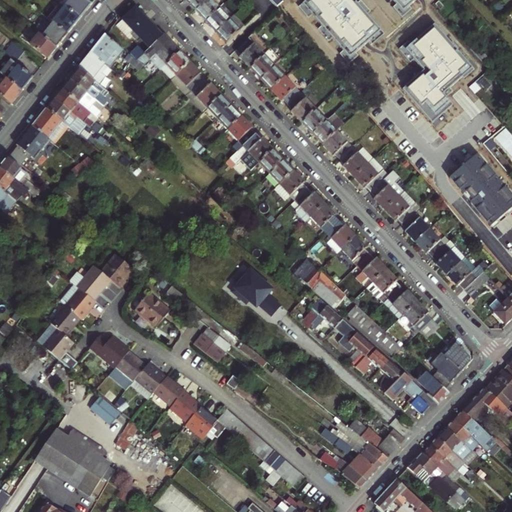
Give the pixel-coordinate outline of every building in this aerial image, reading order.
[(80,19),(92,4),(86,0),(70,0),(65,7),(80,19)] [(184,0),(190,6),(192,4),(197,9),(205,0),(184,0)] [(223,4),(224,4),(220,0),(205,0),(197,9),(201,14),(199,15),(205,22),(220,8),(223,4)] [(381,31),(352,0),(307,0),(302,6),(350,59),(381,31)] [(416,0),(391,0),(402,12),(416,0)] [(446,7),(441,1),(437,5),(441,10),(446,7)] [(80,19),(65,7),(60,3),(48,19),(53,23),(67,35),(80,19)] [(220,8),(230,19),(234,16),(223,4),(220,8)] [(156,29),(135,7),(122,20),(142,42),(143,41),(150,48),(144,54),(164,35),(163,36),(156,29)] [(211,28),(213,26),(217,31),(230,19),(220,8),(205,22),(211,28)] [(234,16),(230,19),(240,30),(244,27),(234,16)] [(220,38),(226,44),(240,30),(230,19),(217,31),(222,36),(220,38)] [(56,48),(67,35),(53,23),(42,37),(56,48)] [(472,66),(434,24),(405,50),(424,71),(418,77),(418,76),(402,89),(433,123),(454,105),(444,94),(463,77),(461,76),(472,66)] [(281,29),(285,33),(289,29),(285,25),(281,29)] [(245,60),(243,62),(249,68),(269,49),(254,33),(235,50),(240,55),(245,60)] [(30,45),(48,59),(56,48),(42,37),(39,34),(30,45)] [(105,36),(123,50),(105,35),(105,36)] [(160,70),(165,65),(180,51),(174,45),(172,47),(168,42),(169,40),(164,35),(144,54),(137,61),(143,66),(150,59),(160,70)] [(105,36),(91,53),(107,66),(109,68),(123,50),(105,36)] [(13,42),(4,53),(16,63),(24,52),(13,42)] [(257,73),(261,78),(274,65),(280,60),(269,49),(249,68),(255,74),(257,73)] [(184,59),(186,57),(180,51),(165,65),(176,76),(189,64),(184,59)] [(98,85),(105,77),(101,74),(107,66),(91,53),(78,69),(95,82),(98,85)] [(479,58),(484,63),(489,59),(483,53),(479,58)] [(6,79),(22,91),(33,78),(11,60),(0,74),(2,76),(6,79)] [(133,64),(139,69),(143,66),(137,61),(136,61),(133,64)] [(187,97),(204,80),(199,75),(194,70),(196,68),(190,62),(189,64),(176,76),(188,89),(183,93),(187,97)] [(322,68),(318,64),(312,69),(316,73),(322,68)] [(171,81),(176,76),(165,65),(160,70),(171,81)] [(264,84),(270,90),(284,76),(274,65),(261,78),(266,82),(264,84)] [(109,100),(105,96),(108,93),(102,88),(99,92),(92,86),(95,82),(78,69),(70,80),(104,107),(109,100)] [(176,76),(171,81),(183,93),(188,89),(176,76)] [(282,100),(287,105),(300,93),(284,76),(270,90),(276,96),(278,95),(282,100)] [(0,85),(0,96),(11,105),(22,91),(6,79),(0,85)] [(62,89),(96,117),(104,107),(70,80),(62,89)] [(204,80),(187,97),(190,100),(195,96),(207,109),(221,95),(215,89),(214,90),(209,85),(204,80)] [(95,82),(92,86),(99,92),(102,88),(98,85),(95,82)] [(469,88),(474,94),(480,88),(475,82),(469,88)] [(90,128),(94,124),(98,119),(96,117),(62,89),(54,99),(83,123),(90,128)] [(295,117),(301,123),(315,109),(300,93),(287,105),(292,110),(297,115),(295,117)] [(217,120),(230,107),(225,103),(227,101),(221,95),(207,109),(209,111),(216,119),(217,120)] [(195,96),(190,100),(202,113),(207,109),(195,96)] [(46,109),(62,123),(65,124),(69,128),(75,122),(80,127),(83,123),(54,99),(46,109)] [(104,107),(107,110),(113,103),(109,100),(104,107)] [(230,107),(217,120),(227,131),(242,117),(236,110),(234,112),(230,107)] [(46,109),(32,126),(48,140),(62,123),(46,109)] [(309,127),(313,132),(326,120),(315,109),(301,123),(307,129),(309,127)] [(209,111),(205,115),(212,122),(216,119),(209,111)] [(227,131),(237,141),(232,146),(237,152),(256,135),(251,129),(246,124),(248,123),(242,117),(227,131)] [(336,131),(326,120),(313,132),(317,137),(316,138),(322,145),(336,131)] [(69,128),(75,133),(80,127),(75,122),(69,128)] [(65,124),(62,123),(48,140),(49,140),(51,142),(65,124)] [(97,134),(101,130),(94,124),(90,128),(97,134)] [(29,155),(35,159),(49,140),(48,140),(32,126),(9,155),(21,165),(29,155)] [(334,154),(339,159),(352,147),(336,131),(322,145),(328,151),(329,149),(334,154)] [(230,159),(236,165),(241,161),(250,171),(258,163),(273,149),(267,143),(265,145),(261,140),(256,135),(237,152),(230,159)] [(347,171),(353,177),(367,163),(372,158),(362,148),(357,153),(352,147),(339,159),(344,165),(348,169),(347,171)] [(269,174),(282,162),(277,157),(279,156),(273,149),(258,163),(260,165),(269,174)] [(511,207),(511,194),(477,154),(450,177),(491,226),(511,207)] [(9,155),(7,158),(19,168),(21,165),(9,155)] [(85,169),(93,162),(87,157),(79,164),(85,169)] [(39,192),(24,180),(28,175),(19,168),(7,158),(0,166),(0,168),(28,191),(35,197),(39,192)] [(378,175),(383,170),(372,158),(367,163),(378,175)] [(288,165),(286,167),(282,162),(269,174),(279,185),(294,171),(288,165)] [(365,187),(370,192),(388,175),(383,170),(378,175),(367,163),(353,177),(359,184),(360,182),(365,187)] [(71,172),(76,177),(81,173),(85,169),(79,164),(71,172)] [(260,165),(256,168),(265,178),(269,174),(260,165)] [(23,197),(28,191),(0,168),(0,188),(16,201),(17,202),(22,195),(23,197)] [(295,202),(307,189),(302,184),(298,179),(299,177),(294,171),(279,185),(289,196),(295,202)] [(388,175),(370,192),(375,197),(379,202),(378,204),(384,210),(398,196),(403,191),(395,182),(398,180),(391,172),(388,175)] [(275,189),(279,185),(269,174),(265,178),(275,189)] [(216,198),(227,188),(223,183),(212,194),(216,198)] [(275,189),(285,200),(289,196),(279,185),(275,189)] [(16,201),(0,188),(0,210),(3,212),(7,212),(16,201)] [(307,189),(295,202),(291,205),(295,210),(299,206),(310,218),(325,204),(319,198),(317,199),(313,194),(307,189)] [(401,225),(414,212),(419,207),(403,191),(398,196),(384,210),(390,216),(391,215),(396,219),(401,225)] [(325,204),(310,218),(323,231),(326,234),(339,222),(334,217),(329,212),(330,210),(325,204)] [(295,210),(295,213),(305,223),(310,218),(299,206),(295,210)] [(415,243),(429,229),(414,212),(401,225),(406,230),(410,235),(409,236),(415,243)] [(82,229),(86,223),(81,219),(74,228),(76,229),(79,232),(82,229)] [(207,225),(218,235),(223,229),(212,220),(207,225)] [(272,224),(277,229),(281,226),(275,221),(272,224)] [(339,222),(326,234),(331,240),(341,251),(356,237),(350,230),(348,232),(343,227),(339,222)] [(227,234),(232,239),(242,228),(237,224),(227,234)] [(76,229),(66,241),(71,245),(79,232),(76,229)] [(427,252),(432,257),(445,245),(440,240),(429,229),(415,243),(421,249),(422,247),(427,252)] [(71,245),(74,248),(83,236),(79,232),(71,245)] [(206,239),(210,242),(215,236),(211,233),(206,239)] [(356,237),(341,251),(357,267),(370,255),(365,249),(360,244),(362,243),(356,237)] [(440,240),(445,245),(449,241),(444,237),(440,240)] [(337,255),(341,251),(331,240),(327,244),(337,255)] [(440,269),(446,275),(460,262),(450,251),(454,247),(455,246),(450,241),(449,241),(445,245),(432,257),(437,263),(442,267),(440,269)] [(460,262),(464,257),(454,247),(450,251),(460,262)] [(125,282),(123,281),(132,269),(115,255),(101,273),(111,281),(120,288),(125,282)] [(362,284),(367,278),(372,283),(387,269),(381,263),(379,265),(375,260),(370,255),(357,267),(362,273),(356,278),(362,284)] [(460,262),(471,272),(475,268),(464,257),(460,262)] [(314,267),(307,260),(293,275),(299,280),(300,279),(302,281),(314,267)] [(464,290),(483,271),(488,267),(483,261),(478,266),(478,265),(475,268),(471,272),(460,262),(446,275),(452,282),(454,280),(458,285),(464,290)] [(267,285),(246,265),(227,286),(240,298),(243,295),(251,302),(254,300),(267,312),(276,302),(262,290),(267,285)] [(78,289),(93,301),(105,286),(106,287),(111,281),(101,273),(93,266),(88,273),(76,287),(78,289)] [(302,281),(335,308),(345,296),(315,267),(314,267),(302,281)] [(88,273),(81,268),(70,282),(74,285),(76,287),(88,273)] [(391,277),(393,276),(387,269),(372,283),(366,289),(377,301),(379,299),(383,304),(388,300),(401,287),(396,282),(391,277)] [(464,290),(470,296),(489,278),(483,271),(464,290)] [(48,283),(52,286),(57,277),(53,275),(48,283)] [(74,285),(59,302),(63,305),(64,306),(78,289),(76,287),(74,285)] [(511,303),(511,285),(507,291),(503,286),(499,289),(508,299),(511,303)] [(166,295),(193,317),(200,309),(172,287),(166,295)] [(410,297),(406,292),(401,287),(388,300),(393,305),(388,309),(399,320),(403,316),(418,302),(412,296),(410,297)] [(64,306),(79,319),(80,320),(95,303),(93,301),(78,289),(64,306)] [(24,302),(29,305),(35,297),(29,293),(24,302)] [(147,294),(135,310),(156,327),(169,311),(147,294)] [(334,328),(343,320),(318,298),(311,307),(319,314),(311,323),(313,325),(311,327),(314,329),(319,323),(323,318),(334,328)] [(493,314),(505,326),(511,319),(511,303),(508,299),(493,314)] [(383,304),(388,309),(393,305),(388,300),(383,304)] [(414,327),(404,336),(409,341),(414,337),(419,332),(432,320),(427,315),(422,310),(424,308),(418,302),(403,316),(414,327)] [(13,310),(21,316),(25,310),(17,304),(13,310)] [(63,305),(49,323),(51,325),(57,330),(65,337),(79,319),(64,306),(63,305)] [(351,318),(349,320),(389,356),(391,354),(393,356),(391,358),(392,358),(395,355),(401,348),(396,344),(355,306),(347,315),(351,318)] [(345,338),(353,329),(343,320),(334,328),(343,336),(345,338)] [(419,332),(426,339),(438,327),(432,320),(419,332)] [(51,325),(37,342),(43,347),(57,330),(51,325)] [(213,343),(225,353),(230,346),(208,328),(203,335),(213,343)] [(373,347),(353,329),(345,338),(343,336),(338,342),(349,352),(354,346),(365,356),(373,347)] [(65,337),(57,330),(43,347),(59,361),(65,353),(74,344),(65,337)] [(193,345),(217,364),(225,353),(213,343),(202,335),(193,345)] [(99,336),(90,348),(115,369),(128,352),(129,351),(112,337),(107,343),(99,336)] [(401,348),(401,349),(409,342),(409,341),(404,336),(396,344),(401,348)] [(444,356),(448,360),(461,372),(470,362),(470,357),(456,343),(444,356)] [(243,344),(239,349),(256,363),(256,362),(263,367),(267,363),(260,357),(243,344)] [(371,362),(382,371),(390,361),(376,349),(373,347),(365,356),(355,368),(364,375),(369,369),(367,367),(371,362)] [(133,382),(136,379),(146,367),(128,352),(115,369),(109,376),(127,390),(130,386),(133,382)] [(65,353),(59,361),(71,371),(74,367),(77,363),(65,353)] [(438,371),(432,378),(437,382),(445,390),(461,372),(448,360),(444,356),(441,353),(431,365),(438,371)] [(57,360),(51,355),(47,360),(53,365),(57,360)] [(503,371),(511,378),(511,359),(506,365),(508,366),(503,371)] [(292,368),(296,372),(303,365),(298,361),(292,368)] [(382,387),(386,392),(404,373),(401,371),(390,361),(382,371),(390,378),(382,387)] [(154,392),(166,378),(149,364),(146,367),(136,379),(153,393),(154,392)] [(417,382),(426,372),(423,370),(415,379),(417,382)] [(282,383),(286,378),(278,371),(274,376),(282,383)] [(511,378),(503,371),(486,390),(506,407),(511,400),(511,378)] [(426,394),(438,404),(449,393),(445,390),(437,382),(432,378),(426,372),(417,382),(428,392),(426,394)] [(393,401),(403,390),(414,400),(410,404),(411,405),(418,397),(423,392),(412,381),(404,373),(386,392),(384,394),(393,401)] [(226,384),(234,390),(241,382),(233,376),(226,384)] [(154,392),(172,407),(184,392),(184,391),(167,377),(166,378),(154,392)] [(130,386),(147,400),(153,393),(136,379),(133,382),(130,386)] [(73,391),(81,397),(88,389),(80,382),(73,391)] [(239,395),(245,400),(252,391),(241,382),(234,392),(239,395)] [(506,407),(486,390),(484,388),(462,411),(471,420),(479,412),(486,405),(506,424),(511,417),(511,414),(505,408),(506,407)] [(73,391),(71,392),(79,399),(81,397),(73,391)] [(39,397),(33,392),(28,398),(34,403),(39,397)] [(187,423),(200,408),(201,407),(184,392),(172,407),(171,408),(187,423)] [(121,396),(113,406),(120,411),(129,406),(121,396)] [(39,397),(34,403),(40,408),(45,401),(39,397)] [(418,397),(411,405),(422,415),(429,407),(418,397)] [(90,409),(110,425),(119,414),(99,398),(90,409)] [(185,426),(202,441),(209,433),(218,422),(217,421),(200,408),(187,423),(185,426)] [(218,422),(222,426),(232,415),(226,410),(217,421),(218,422)] [(471,420),(462,411),(453,420),(478,444),(486,452),(495,443),(478,427),(471,420)] [(486,418),(479,412),(471,420),(478,427),(486,418)] [(225,429),(227,431),(237,419),(232,415),(222,426),(225,429)] [(399,422),(408,430),(413,424),(404,416),(399,422)] [(233,435),(242,424),(237,419),(227,431),(233,435)] [(113,451),(122,456),(139,427),(131,420),(113,451)] [(393,430),(383,441),(368,429),(367,430),(356,420),(349,428),(368,444),(369,444),(387,459),(404,439),(393,430)] [(478,444),(453,420),(446,427),(471,450),(472,451),(478,444)] [(363,449),(383,465),(386,462),(388,460),(387,459),(369,444),(368,444),(349,428),(340,421),(335,427),(338,430),(363,449)] [(222,426),(218,422),(209,433),(216,440),(225,429),(222,426)] [(238,440),(248,428),(242,424),(233,435),(238,440)] [(471,450),(446,427),(436,438),(461,460),(471,450)] [(243,444),(253,433),(248,428),(238,440),(243,444)] [(358,454),(378,471),(383,465),(363,449),(338,430),(336,432),(332,428),(329,432),(351,449),(358,454)] [(98,460),(104,450),(72,430),(68,437),(56,429),(35,461),(79,490),(98,460)] [(320,434),(347,455),(351,449),(329,432),(325,429),(320,434)] [(155,439),(161,436),(158,430),(152,434),(155,439)] [(243,444),(249,449),(258,438),(253,433),(243,444)] [(254,454),(264,442),(258,438),(249,449),(254,454)] [(461,460),(436,438),(429,445),(455,469),(457,471),(460,467),(464,463),(461,460)] [(259,458),(269,447),(264,442),(254,454),(259,458)] [(455,469),(429,445),(422,453),(447,477),(455,469)] [(264,463),(274,451),(269,447),(259,458),(264,463)] [(476,455),(472,451),(471,450),(461,460),(464,463),(467,465),(476,455)] [(270,467),(280,456),(274,451),(264,463),(270,467)] [(342,475),(361,489),(367,483),(348,465),(340,459),(337,463),(332,459),(325,452),(319,460),(321,461),(336,469),(342,475)] [(447,477),(422,453),(407,469),(415,476),(426,487),(428,487),(445,503),(446,503),(455,511),(465,501),(462,499),(461,489),(447,477)] [(358,454),(348,465),(367,483),(378,471),(358,454)] [(275,472),(285,461),(280,456),(270,467),(275,472)] [(79,490),(90,497),(109,467),(98,460),(79,490)] [(280,477),(290,465),(285,461),(275,472),(280,477)] [(266,480),(273,487),(281,477),(280,477),(275,472),(270,467),(264,463),(261,467),(270,475),(266,480)] [(286,481),(295,470),(290,465),(280,477),(281,477),(286,481)] [(480,469),(476,474),(481,478),(485,473),(480,469)] [(301,474),(295,470),(286,481),(291,486),(301,474)] [(301,474),(291,486),(296,491),(306,479),(301,474)] [(361,489),(342,475),(360,489),(361,489)] [(405,488),(397,480),(374,505),(377,507),(382,511),(395,511),(402,506),(395,500),(400,495),(406,501),(417,510),(415,511),(430,511),(429,511),(425,507),(411,494),(405,488)] [(127,494),(120,489),(116,495),(124,499),(127,494)] [(147,496),(152,500),(158,492),(153,489),(147,496)] [(0,511),(12,496),(1,490),(0,490),(0,511)] [(406,501),(400,495),(395,500),(402,506),(406,501)] [(298,511),(312,511),(308,508),(309,508),(303,503),(300,506),(296,503),(289,497),(288,498),(286,501),(285,501),(291,506),(295,509),(298,511)] [(293,511),(284,511),(269,499),(266,503),(276,511),(298,511),(295,509),(293,511)] [(262,511),(252,503),(247,508),(250,510),(248,511),(262,511)]
